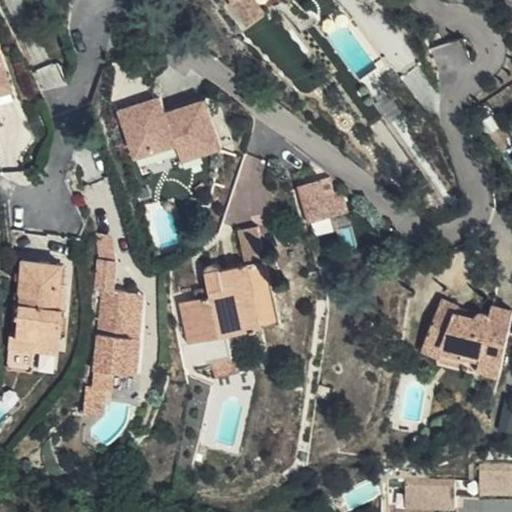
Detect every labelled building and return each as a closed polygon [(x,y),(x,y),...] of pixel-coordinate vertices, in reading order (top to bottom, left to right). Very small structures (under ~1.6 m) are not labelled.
[(264,14),(253,0),(235,0),(233,2),(229,5),(246,28),(264,14)] [(0,43),(0,91),(13,88),(0,43)] [(13,88),(0,91),(0,107),(17,102),(13,88)] [(158,97),(118,112),(135,158),(175,143),(181,160),(220,147),(203,99),(164,113),(158,97)] [(175,143),(135,158),(142,175),(181,160),(175,143)] [(326,194),(322,179),(298,187),(309,223),(349,211),(342,189),(326,194)] [(265,252),(259,227),(237,232),(243,257),(265,252)] [(265,252),(243,257),(245,264),(242,265),(244,275),(223,279),(221,269),(221,268),(216,263),(209,263),(206,270),(205,275),(211,297),(190,302),(193,313),(183,316),(190,345),(264,328),(262,319),(279,315),(271,280),(267,261),(265,252)] [(276,259),(267,261),(271,280),(281,278),(276,259)] [(117,262),(100,261),(98,291),(104,291),(97,389),(117,390),(118,372),(141,374),(143,339),(136,339),(139,294),(114,292),(117,262)] [(63,264),(41,262),(40,268),(22,266),(16,334),(10,334),(7,371),(32,372),(35,352),(36,339),(61,342),(66,287),(61,286),(63,264)] [(244,275),(242,265),(227,268),(221,269),(223,279),(244,275)] [(456,308),(440,300),(417,350),(433,358),(439,346),(458,355),(456,362),(474,367),(472,374),(493,380),(511,316),(489,309),(487,319),(485,318),(483,318),(481,318),(480,319),(479,319),(478,320),(477,321),(477,322),(476,323),(466,317),(454,312),(456,308)] [(193,313),(190,302),(180,304),(183,316),(193,313)] [(467,313),(456,308),(454,312),(466,317),(467,313)] [(282,324),(279,315),(262,319),(264,328),(282,324)] [(36,339),(35,352),(59,353),(61,342),(36,339)] [(428,368),(491,386),(493,380),(472,374),(474,367),(456,362),(458,355),(439,346),(433,358),(428,368)] [(482,492),(511,491),(511,460),(481,461),(482,492)] [(407,508),(458,508),(457,476),(407,477),(407,508)]
